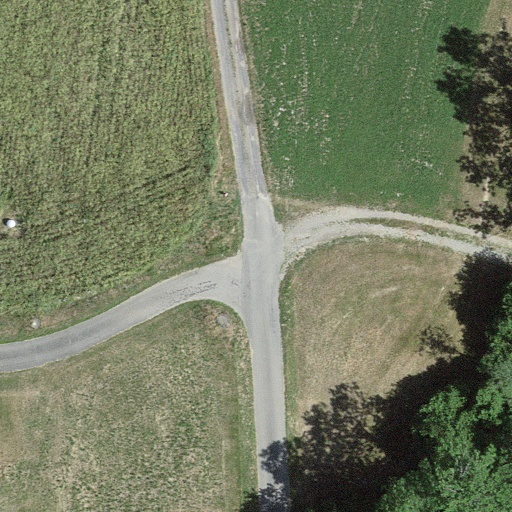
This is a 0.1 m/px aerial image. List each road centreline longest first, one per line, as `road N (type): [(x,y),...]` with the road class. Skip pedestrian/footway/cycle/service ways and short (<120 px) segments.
road 1 (track): [(0,353),(14,354),(244,252),(449,226),(511,258)]
road 2 (track): [(204,0),(269,397),(275,511)]
